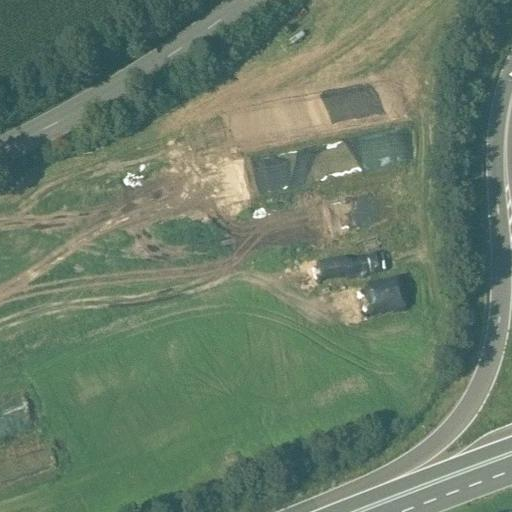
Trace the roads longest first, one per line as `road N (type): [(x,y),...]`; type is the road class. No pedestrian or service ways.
road 1 (trunk): [(507,189),(508,287),(493,365),(449,434),(364,507)]
road 2 (tertiary): [(249,0),(81,111),(0,151)]
road 3 (trunk): [(511,455),(364,507)]
